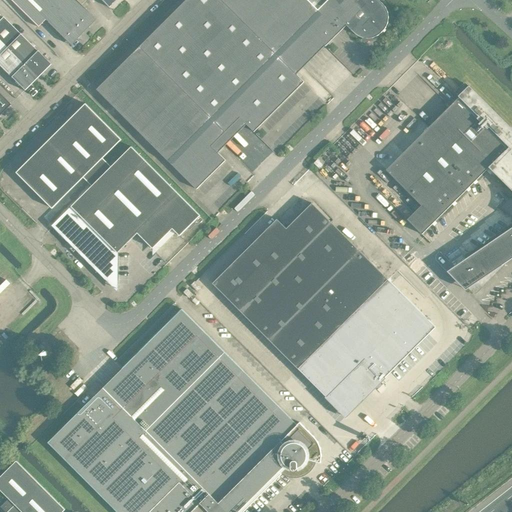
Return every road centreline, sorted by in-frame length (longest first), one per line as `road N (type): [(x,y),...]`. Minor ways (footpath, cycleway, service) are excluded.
road 1 (unclassified): [(0,212),(119,331),(452,0)]
road 2 (unclassified): [(325,511),(511,325)]
road 3 (unclassified): [(149,0),(0,150)]
